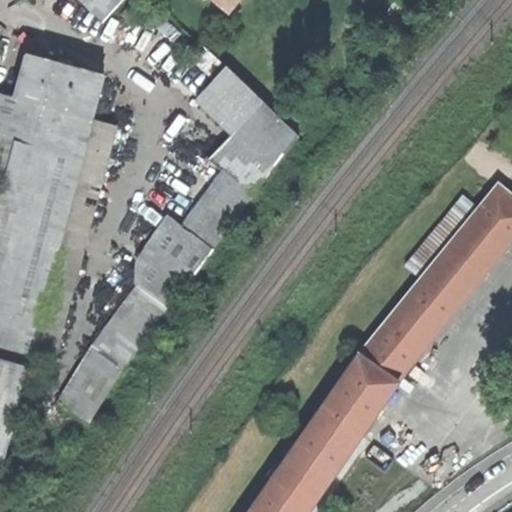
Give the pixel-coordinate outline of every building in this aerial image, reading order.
[(78,0),(101,21),(120,0),(78,0)] [(211,0),(227,13),(237,0),(211,0)] [(209,77),(221,64),(196,41),(185,52),(209,77)] [(0,96),(0,358),(28,366),(44,370),(107,134),(89,129),(104,78),(65,67),(26,56),(14,99),(0,96)] [(38,441),(68,460),(123,371),(272,171),(298,138),(224,67),(192,101),(229,136),(208,161),(220,171),(190,211),(180,203),(170,214),(166,214),(134,259),(136,285),(93,342),(54,402),(59,406),(38,441)] [(511,243),(511,200),(498,189),(357,358),(396,387),(511,243)] [(0,473),(28,366),(0,358),(0,473)] [(307,511),(396,387),(357,358),(249,511),(307,511)]
